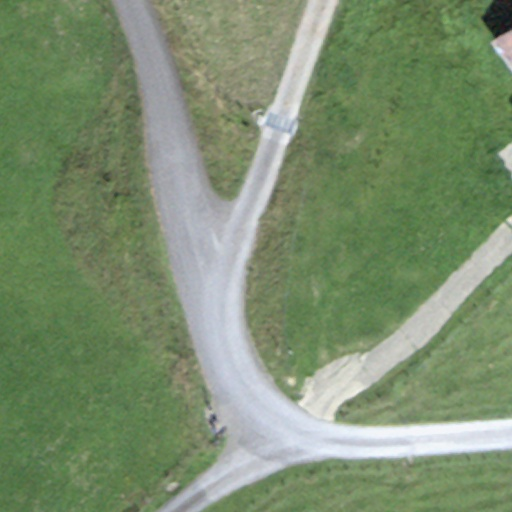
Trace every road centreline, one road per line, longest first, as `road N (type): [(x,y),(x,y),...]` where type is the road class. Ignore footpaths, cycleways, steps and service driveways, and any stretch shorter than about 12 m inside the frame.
road 1 (track): [(222,328),(285,449),(511,433)]
road 2 (track): [(324,0),(237,250),(222,328)]
road 3 (track): [(128,0),(222,328)]
